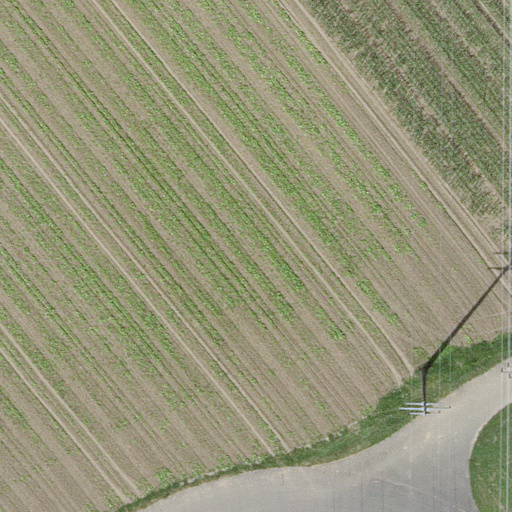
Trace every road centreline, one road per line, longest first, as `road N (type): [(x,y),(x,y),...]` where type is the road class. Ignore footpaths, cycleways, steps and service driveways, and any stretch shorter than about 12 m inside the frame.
road 1 (track): [(511,378),(448,422),(392,496)]
road 2 (unclassified): [(254,511),(392,496),(413,511)]
